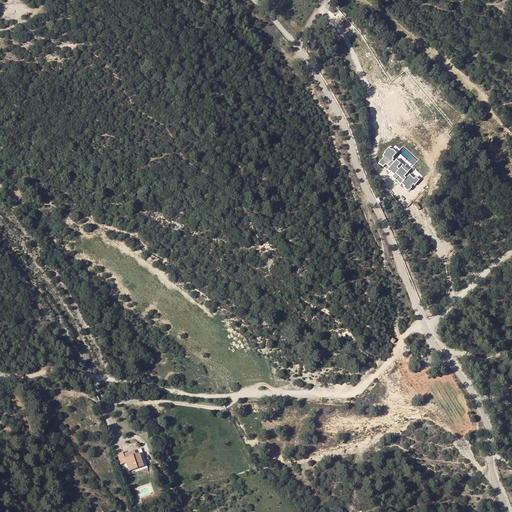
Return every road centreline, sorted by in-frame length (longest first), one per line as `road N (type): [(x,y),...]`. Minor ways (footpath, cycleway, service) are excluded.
road 1 (track): [(0,378),(50,370),(214,397),(349,393),(424,324)]
road 2 (unclassified): [(253,0),(298,48),(344,121),(424,324)]
road 3 (unclassified): [(424,324),(484,415),(507,511)]
